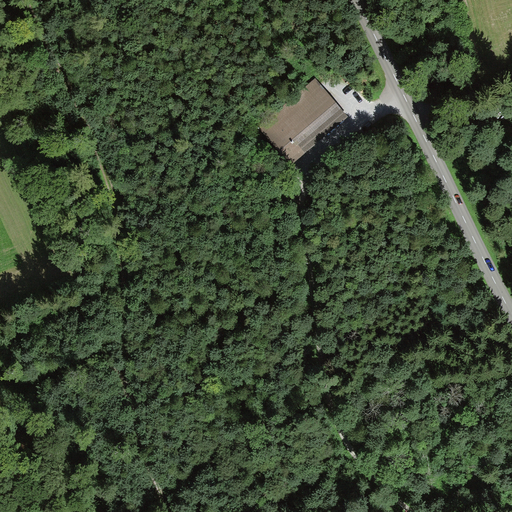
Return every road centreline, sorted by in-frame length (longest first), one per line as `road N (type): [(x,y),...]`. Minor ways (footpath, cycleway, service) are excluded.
road 1 (track): [(412,511),(346,448),(331,409),(302,214),(306,185),(315,164),(374,107),(407,103),(511,129)]
road 2 (track): [(22,0),(103,157),(124,272),(135,425),(170,511)]
road 3 (tertiary): [(356,0),(511,312)]
road 4 (track): [(128,381),(105,355),(0,114)]
